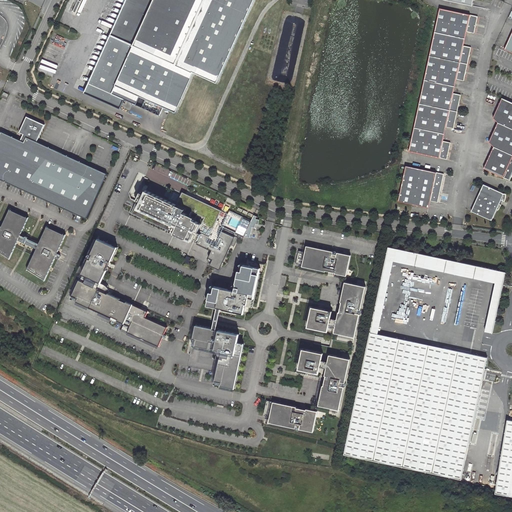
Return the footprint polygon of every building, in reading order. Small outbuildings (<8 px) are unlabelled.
[(125,0),(111,34),(83,95),(120,112),(125,102),(137,107),(140,100),(164,110),(176,116),(195,76),(218,86),(257,0),(125,0)] [(440,9),(435,32),(465,39),(467,32),(474,34),(478,18),(440,9)] [(465,39),(435,32),(430,56),(468,64),(471,48),(464,46),(465,39)] [(430,56),(425,79),(455,86),(457,79),(464,81),(468,64),(430,56)] [(420,103),(450,110),(458,111),(461,94),(454,93),(455,86),(425,79),(420,103)] [(498,122),(511,128),(511,102),(502,98),(493,118),(498,122)] [(160,118),(164,110),(140,100),(137,107),(160,118)] [(415,127),(445,134),(447,127),(454,128),(458,111),(450,110),(420,103),(415,127)] [(1,131),(0,134),(0,178),(85,218),(106,173),(36,141),(44,124),(27,116),(19,132),(23,134),(20,140),(1,131)] [(494,146),(511,154),(511,128),(498,122),(489,142),(494,146)] [(410,151),(448,159),(451,142),(444,141),(445,134),(415,127),(410,151)] [(511,154),(494,146),(491,151),(492,152),(494,153),(495,154),(496,155),(484,167),(511,179),(511,176),(511,154)] [(491,151),(484,167),(496,155),(495,154),(494,153),(492,152),(491,151)] [(445,173),(424,169),(421,169),(407,165),(399,201),(429,207),(431,200),(438,202),(445,173)] [(506,194),(484,183),(471,210),(491,219),(497,208),(498,209),(500,206),(501,204),(499,203),(501,199),(503,200),(505,201),(506,197),(506,194)] [(182,207),(176,204),(145,189),(143,193),(140,201),(139,202),(135,201),(130,212),(158,225),(160,221),(169,226),(175,228),(173,232),(192,241),(194,237),(198,230),(200,223),(190,219),(191,217),(180,212),(182,207)] [(200,223),(198,230),(201,231),(209,235),(221,209),(182,191),(176,204),(182,207),(180,212),(191,217),(190,219),(200,223)] [(27,217),(8,209),(0,226),(0,252),(8,257),(16,239),(18,236),(27,217)] [(250,237),(253,226),(257,227),(259,217),(253,215),(248,236),(250,237)] [(158,225),(168,229),(169,226),(160,221),(158,225)] [(35,248),(26,268),(43,279),(54,256),(55,253),(64,234),(45,226),(37,244),(35,248)] [(230,239),(233,232),(225,228),(222,235),(230,239)] [(18,236),(16,239),(35,248),(37,244),(25,239),(23,238),(18,236)] [(82,273),(88,276),(102,282),(117,247),(98,239),(91,254),(92,255),(91,259),(89,258),(82,273)] [(299,250),(296,265),(322,270),(326,271),(326,270),(336,272),(336,273),(347,275),(351,255),(338,252),(337,256),(333,255),(334,251),(307,245),(306,252),(299,250)] [(394,261),(496,283),(485,332),(493,334),(503,285),(506,272),(389,247),(370,334),(378,335),(394,261)] [(210,292),(207,305),(243,313),(245,303),(247,304),(248,298),(253,299),(259,268),(242,265),(241,271),(238,270),(234,290),(214,286),(213,293),(210,292)] [(125,323),(133,304),(106,291),(107,290),(109,289),(107,287),(108,286),(107,285),(106,285),(105,285),(103,284),(104,283),(102,282),(88,276),(86,281),(80,279),(73,295),(78,297),(77,301),(113,317),(113,316),(119,319),(119,320),(125,323)] [(361,309),(366,286),(346,281),(342,296),(341,301),(342,302),(340,311),(339,311),(335,332),(355,336),(360,313),(356,312),(357,308),(361,309)] [(171,321),(133,304),(125,323),(122,328),(159,345),(171,321)] [(322,308),(313,306),(308,326),(328,330),(332,310),(322,308)] [(211,328),(195,324),(191,338),(195,339),(194,345),(214,349),(221,350),(219,358),(218,358),(213,380),(220,382),(219,385),(232,388),(241,351),(234,350),(236,342),(237,334),(218,329),(217,330),(211,329),(211,328)] [(370,334),(344,455),(462,481),(487,358),(378,335),(370,334)] [(242,343),(236,342),(234,350),(241,351),(242,343)] [(319,372),(323,352),(303,348),(299,368),(309,370),(319,372)] [(345,382),(350,358),(330,354),(325,375),(326,375),(325,380),(324,385),(323,384),(319,404),(340,409),(345,386),(341,385),(341,381),(345,382)] [(297,406),(267,400),(264,414),(270,415),(269,422),(296,427),(296,423),(301,424),(300,428),(313,431),(318,410),(307,408),(306,409),(301,408),(297,407),(297,406)] [(494,493),(511,496),(511,419),(506,419),(494,493)]
